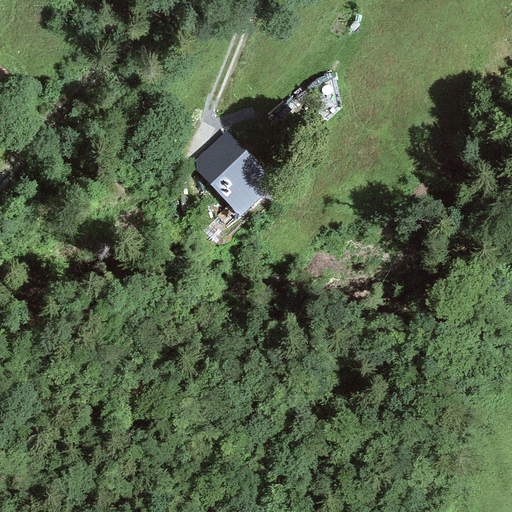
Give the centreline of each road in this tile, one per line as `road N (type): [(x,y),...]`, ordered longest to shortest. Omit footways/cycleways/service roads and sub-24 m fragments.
road 1 (track): [(0,184),(69,99),(177,0)]
road 2 (track): [(255,0),(196,145)]
